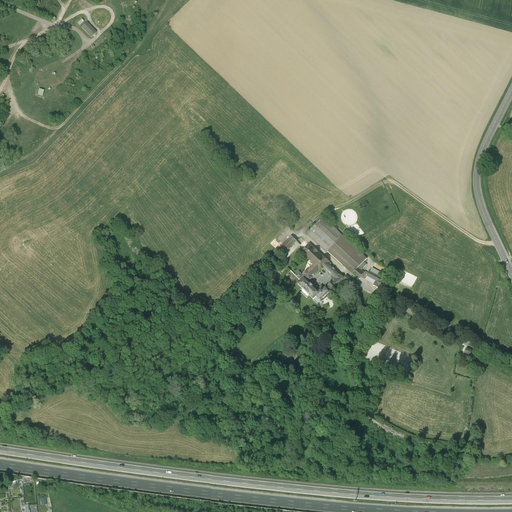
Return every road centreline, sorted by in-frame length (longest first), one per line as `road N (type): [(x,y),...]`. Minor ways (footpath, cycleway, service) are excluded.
road 1 (motorway): [(511,500),(343,494),(0,450)]
road 2 (motorway): [(0,462),(442,511)]
road 3 (track): [(0,416),(67,383),(108,401),(149,395),(220,341),(310,238)]
road 4 (track): [(168,0),(136,50),(55,130),(21,116),(5,80)]
road 5 (track): [(499,262),(391,182),(319,215),(304,234)]
road 6 (unclassified): [(511,271),(478,188),(511,91)]
road 7 (track): [(511,259),(422,285),(373,265),(357,283)]
